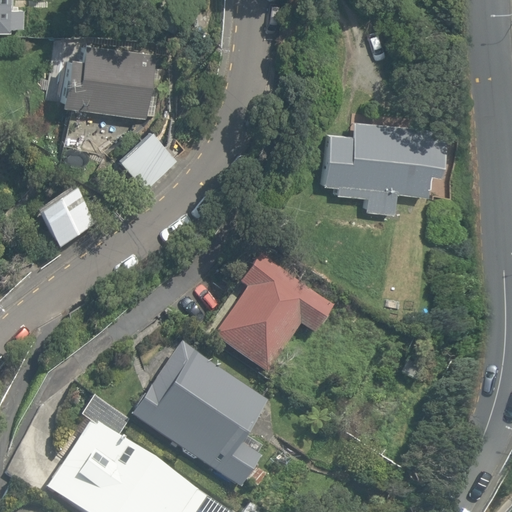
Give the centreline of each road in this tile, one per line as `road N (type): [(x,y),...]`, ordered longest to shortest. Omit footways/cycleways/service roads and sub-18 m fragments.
road 1 (tertiary): [(456,511),(499,388),(507,315),(484,0)]
road 2 (residential): [(249,0),(242,106),(227,150),(183,205),(0,336)]
